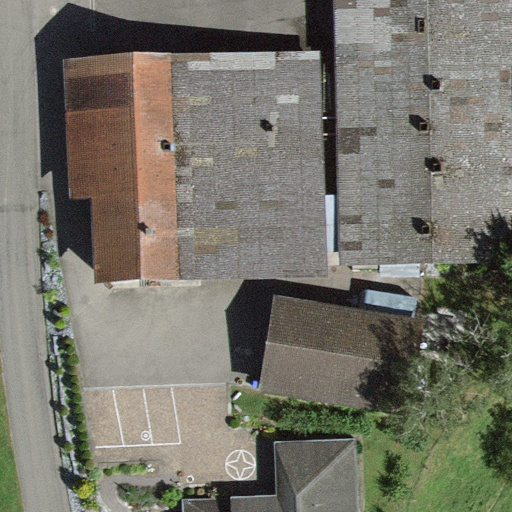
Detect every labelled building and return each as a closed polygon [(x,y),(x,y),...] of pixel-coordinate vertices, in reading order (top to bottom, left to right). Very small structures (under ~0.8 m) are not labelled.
[(342,0),(344,48),(348,262),(511,250),(511,224),(505,0),(342,0)] [(332,279),(328,54),(179,57),(183,282),(332,279)] [(183,282),(179,57),(68,60),(71,196),(93,196),(95,286),(157,283),(183,282)] [(411,323),(286,301),(271,386),(396,408),(411,323)] [(262,508),(194,509),(194,511),(359,511),(358,441),(284,442),(285,507),(262,508)]
